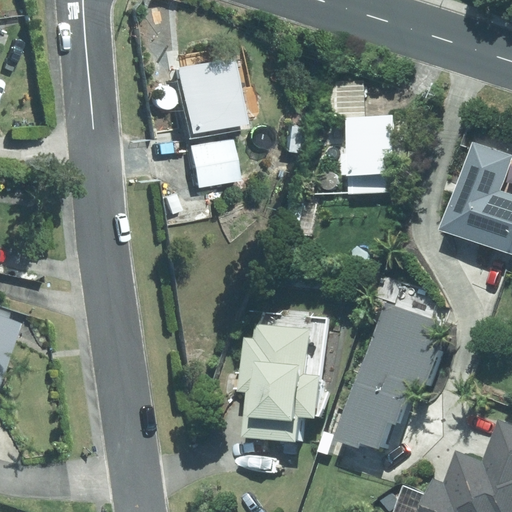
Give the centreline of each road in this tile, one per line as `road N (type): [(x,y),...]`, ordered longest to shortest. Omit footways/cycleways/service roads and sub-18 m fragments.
road 1 (residential): [(140,511),(95,175),(82,0)]
road 2 (secondary): [(511,60),(322,0)]
